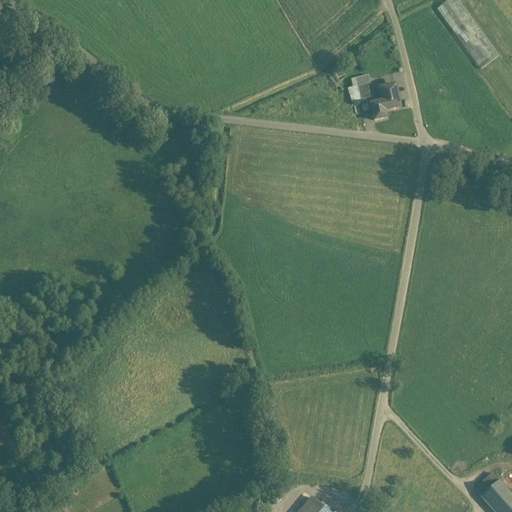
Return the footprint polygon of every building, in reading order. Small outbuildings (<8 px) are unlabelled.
[(511,58),(511,36),(485,0),(462,0),(507,62),(511,58)] [(511,1),(511,0),(488,0),(511,32),(511,1)] [(511,75),(496,53),(477,66),(511,114),(511,75)] [(368,77),(354,80),(356,88),(370,84),(368,77)] [(370,84),(356,88),(359,102),(366,100),(373,98),(370,84)] [(395,86),(379,89),(382,103),(370,106),(374,122),(386,120),(384,112),(400,109),(395,86)] [(359,102),(356,88),(352,89),(346,91),(350,104),(359,102)] [(366,100),(359,102),(362,112),(368,110),(366,100)] [(493,474),(475,491),(481,498),(499,481),(493,474)] [(511,511),(511,496),(499,481),(481,498),(493,511),(511,511)] [(327,511),(312,499),(300,511),(327,511)]
